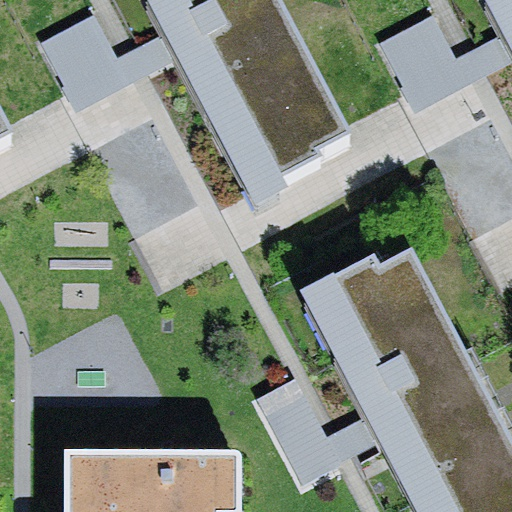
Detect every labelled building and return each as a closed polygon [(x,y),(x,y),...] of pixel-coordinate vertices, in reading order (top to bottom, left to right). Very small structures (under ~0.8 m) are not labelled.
[(348,163),(261,0),(119,0),(236,222),(348,163)] [(511,0),(459,0),(511,100),(511,0)] [(384,39),(414,109),(474,83),(443,13),(384,39)] [(511,511),(511,452),(410,252),(303,306),(407,511),(511,511)] [(224,511),(224,450),(56,451),(56,511),(224,511)]
